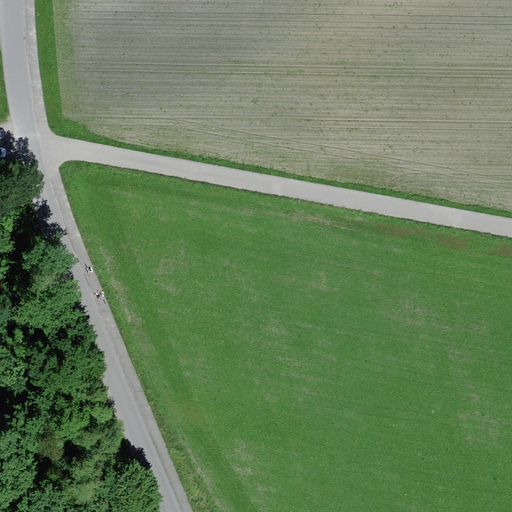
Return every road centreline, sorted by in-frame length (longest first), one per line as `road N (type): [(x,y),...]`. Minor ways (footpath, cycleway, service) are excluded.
road 1 (unclassified): [(178,511),(55,210),(30,129),(18,0)]
road 2 (track): [(511,221),(30,129)]
